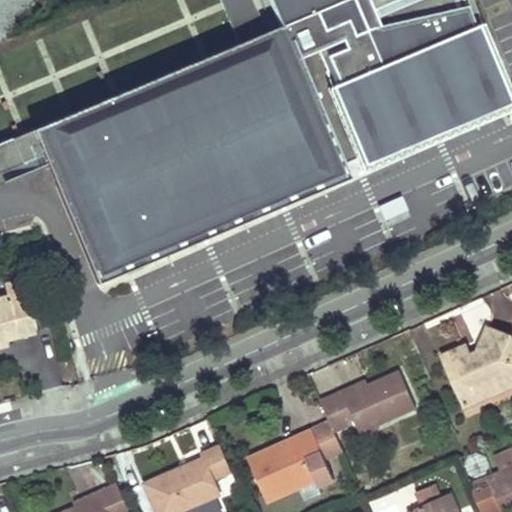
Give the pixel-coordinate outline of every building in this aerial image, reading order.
[(417,74),(483,46),(463,0),(269,0),(280,26),(266,32),(253,0),(220,0),(238,44),(0,142),(0,183),(50,162),(98,275),(343,173),(340,167),(357,160),(439,126),(417,74)] [(511,95),(471,0),(463,0),(483,46),(417,74),(439,126),(357,160),(362,173),(511,109),(511,95)] [(400,195),(380,204),(386,217),(406,209),(400,195)] [(4,285),(7,296),(0,298),(0,345),(7,344),(6,338),(34,330),(22,281),(4,285)] [(465,347),(443,356),(462,399),(483,390),(487,399),(511,386),(511,337),(487,326),(477,351),(479,356),(471,360),(465,347)] [(343,390),(321,399),(331,421),(334,430),(355,420),(361,432),(416,408),(400,371),(369,385),(346,395),(343,390)] [(367,379),(343,390),(346,395),(369,385),(367,379)] [(483,390),(462,399),(466,408),(487,399),(483,390)] [(278,444),(248,457),(268,502),(300,488),(317,480),(319,486),(334,479),(325,458),(343,450),(334,430),(331,421),(296,436),(298,440),(280,448),(278,444)] [(195,444),(211,436),(205,423),(189,431),(195,444)] [(296,436),(278,444),(280,448),(298,440),(296,436)] [(202,455),(144,481),(158,511),(173,511),(219,492),(213,477),(232,468),(219,441),(200,450),(202,455)] [(511,465),(488,476),(503,511),(505,511),(511,509),(511,465)] [(317,480),(300,488),(305,501),(322,494),(319,486),(317,480)] [(130,511),(118,483),(98,491),(100,496),(76,507),(63,511),(130,511)] [(434,500),(442,496),(436,483),(428,487),(434,500)] [(459,511),(451,492),(442,496),(434,500),(428,487),(417,492),(422,505),(419,507),(420,511),(459,511)] [(76,507),(100,496),(98,491),(74,502),(76,507)] [(216,499),(187,511),(220,511),(222,511),(216,499)]
